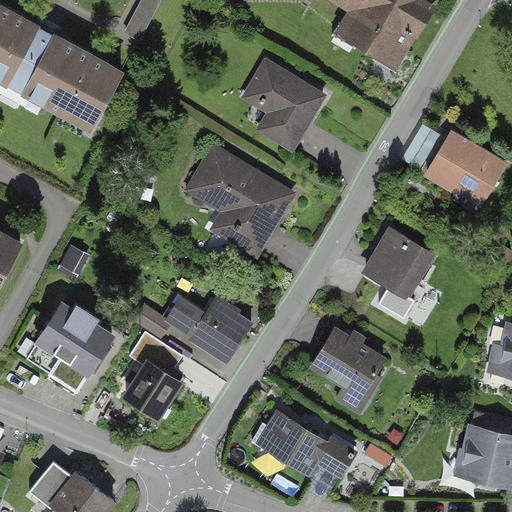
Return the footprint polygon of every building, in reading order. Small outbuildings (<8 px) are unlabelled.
[(0,0),(0,58),(25,12),(1,0),(0,0)] [(142,0),(129,32),(145,39),(162,0),(142,0)] [(439,0),(354,0),(331,41),(394,78),(439,0)] [(333,0),(349,9),(354,0),(333,0)] [(77,39),(25,12),(0,58),(0,85),(41,107),(77,39)] [(129,67),(77,39),(41,107),(92,135),(129,67)] [(327,91),(268,56),(237,108),(297,143),(327,91)] [(509,162),(452,131),(426,178),(483,209),(509,162)] [(298,190),(216,140),(179,199),(261,249),(298,190)] [(438,253),(390,225),(362,275),(410,302),(438,253)] [(0,285),(25,240),(0,226),(0,285)] [(94,253),(74,241),(61,262),(82,274),(94,253)] [(127,331),(63,291),(19,360),(83,400),(127,331)] [(189,340),(224,362),(252,319),(218,296),(189,340)] [(511,321),(504,319),(493,370),(511,374),(511,321)] [(394,358),(340,324),(310,369),(364,404),(394,358)] [(123,399),(158,423),(185,385),(150,360),(123,399)] [(347,456),(275,410),(248,453),(320,499),(347,456)] [(511,431),(470,422),(457,479),(511,491),(511,431)] [(0,477),(10,452),(0,448),(0,477)] [(43,496),(62,511),(114,511),(121,504),(70,462),(43,496)]
